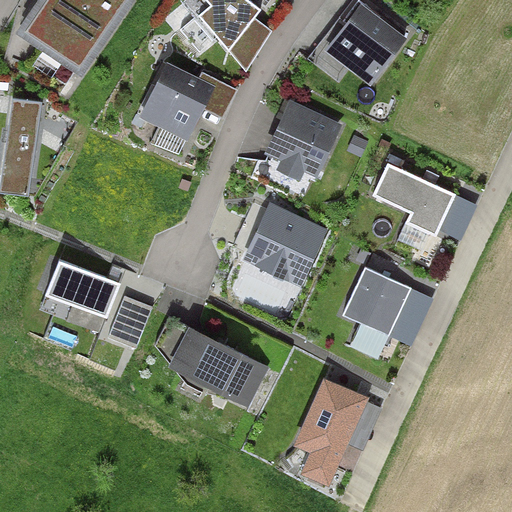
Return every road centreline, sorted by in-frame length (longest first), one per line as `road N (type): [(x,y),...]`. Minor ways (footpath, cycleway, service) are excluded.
road 1 (residential): [(357,501),(511,164)]
road 2 (residential): [(188,263),(242,116),(280,39),(312,0)]
